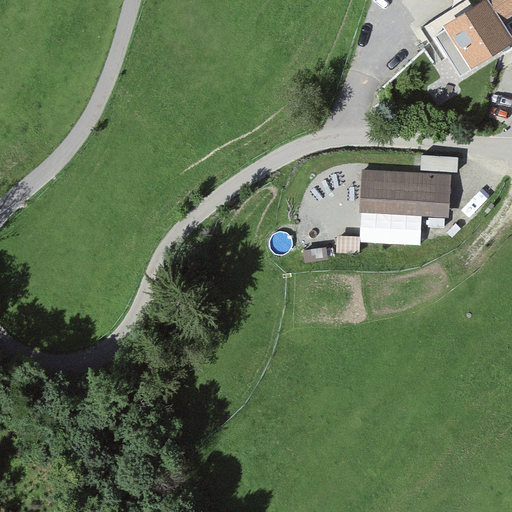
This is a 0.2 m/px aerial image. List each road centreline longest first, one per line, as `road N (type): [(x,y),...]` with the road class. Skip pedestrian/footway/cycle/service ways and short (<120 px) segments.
road 1 (residential): [(511,150),(355,133),(316,141),(281,155),(199,212),(169,244),(119,341),(100,355),(33,362),(0,343)]
road 2 (residential): [(0,211),(93,119),(133,0)]
